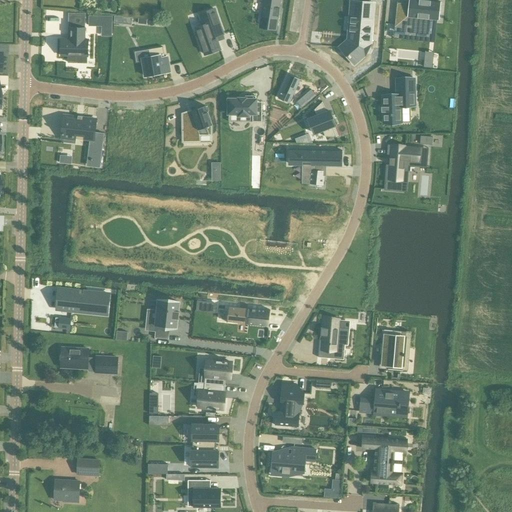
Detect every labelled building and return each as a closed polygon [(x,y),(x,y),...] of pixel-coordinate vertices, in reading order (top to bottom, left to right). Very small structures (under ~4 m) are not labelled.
[(264,0),(261,23),(276,25),(277,16),(278,16),(278,15),(277,15),(278,8),(279,8),(280,8),(278,7),(279,0),(264,0)] [(349,0),(346,39),(337,46),(354,66),(365,57),(372,44),(376,2),(354,0),(349,0)] [(395,14),(394,30),(409,31),(409,32),(412,33),(412,32),(428,33),(429,18),(439,19),(439,18),(437,18),(438,2),(440,2),(440,1),(428,0),(410,0),(410,3),(399,2),(398,14),(395,14)] [(205,55),(220,49),(215,36),(223,34),(214,9),(199,14),(203,25),(196,28),(205,55)] [(89,25),(102,26),(112,26),(112,16),(89,15),(89,25)] [(61,39),(61,55),(68,55),(68,62),(77,63),(77,56),(87,56),(88,56),(88,39),(84,39),(85,27),(71,27),(70,39),(61,39)] [(150,57),(142,58),(142,61),(145,76),(164,73),(170,72),(169,68),(168,57),(165,57),(163,47),(149,49),(150,57)] [(149,49),(134,51),(136,62),(142,61),(142,58),(150,57),(149,49)] [(289,74),(278,98),(290,103),(301,80),(289,74)] [(381,107),(383,107),(383,111),(381,111),(381,112),(383,112),(383,123),(401,123),(401,106),(410,106),(415,106),(415,91),(414,78),(395,78),(395,95),(383,95),(383,106),(381,107)] [(299,99),(305,105),(316,95),(311,89),(299,99)] [(227,99),(227,116),(237,117),(237,118),(249,118),(249,116),(253,116),(253,122),(260,122),(260,104),(257,104),(257,99),(254,99),(254,98),(245,98),(237,98),(237,99),(227,99)] [(317,116),(308,119),(314,133),(323,130),(325,137),(336,137),(332,126),(335,125),(329,111),(326,112),(322,102),(314,109),(317,116)] [(194,116),(182,120),(182,136),(212,135),(212,125),(205,106),(192,110),(194,116)] [(63,133),(62,134),(64,134),(63,138),(75,139),(76,135),(84,136),(84,138),(90,139),(93,139),(92,152),(101,154),(104,133),(95,132),(96,119),(82,118),(82,116),(81,120),(66,118),(64,133),(63,133)] [(92,152),(93,139),(90,139),(86,166),(100,168),(101,154),(92,152)] [(386,168),(385,189),(401,191),(404,160),(422,161),(423,148),(392,145),(391,157),(390,157),(390,158),(391,158),(390,164),(389,164),(389,165),(386,165),(386,168)] [(290,147),(290,162),(318,163),(317,169),(311,169),(309,183),(323,185),(325,170),(321,170),(321,163),(333,163),(334,153),(344,153),(344,149),(290,147)] [(103,293),(83,291),(83,294),(61,292),(59,309),(77,311),(78,307),(101,309),(103,293)] [(150,319),(149,331),(155,331),(154,337),(169,339),(170,327),(176,328),(177,319),(179,319),(180,311),(178,311),(179,302),(158,300),(157,310),(156,320),(150,319)] [(196,311),(215,313),(216,303),(197,301),(196,311)] [(228,306),(226,322),(227,322),(246,324),(248,324),(248,325),(248,324),(267,326),(268,327),(269,313),(267,313),(267,311),(270,311),(270,310),(269,310),(250,308),(249,308),(248,308),(247,308),(229,306),(228,306)] [(70,319),(60,318),(59,328),(69,329),(70,319)] [(321,327),(320,335),(323,335),(323,343),(331,343),(330,358),(344,359),(345,345),(348,345),(349,330),(339,329),(340,320),(339,320),(339,319),(324,318),(323,327),(321,327)] [(381,343),(380,353),(381,353),(384,353),(383,359),(385,359),(391,359),(391,369),(388,368),(388,369),(403,371),(403,370),(400,369),(400,366),(401,357),(403,357),(403,355),(404,355),(404,353),(403,353),(404,345),(409,345),(410,336),(394,335),(394,331),(392,330),(384,329),(384,330),(385,330),(383,344),(381,343)] [(117,331),(116,339),(125,340),(126,332),(117,331)] [(87,357),(88,348),(62,346),(61,366),(87,367),(87,364),(96,364),(96,357),(87,357)] [(96,357),(96,364),(96,371),(117,372),(117,356),(96,355),(96,357)] [(205,382),(205,384),(225,385),(225,384),(223,384),(223,378),(225,378),(230,379),(231,362),(225,361),(225,360),(223,360),(223,361),(207,360),(207,368),(206,376),(205,376),(205,382)] [(199,399),(199,407),(214,409),(214,410),(216,410),(216,409),(223,409),(224,392),(222,392),(223,386),(225,387),(225,385),(205,384),(204,391),(200,390),(199,399)] [(360,411),(398,414),(400,391),(377,389),(376,398),(361,396),(360,411)] [(275,424),(275,425),(299,427),(300,413),(297,412),(298,404),(304,404),(304,403),(303,403),(304,392),(281,390),(281,392),(282,392),(281,401),(280,400),(280,402),(284,403),(283,411),(276,411),(277,411),(276,424),(275,424)] [(158,393),(149,393),(149,413),(158,413),(158,393)] [(149,426),(169,426),(169,416),(149,416),(149,426)] [(193,422),(192,445),(216,445),(216,440),(218,440),(219,425),(204,424),(204,423),(193,422)] [(102,428),(90,426),(89,433),(101,435),(102,428)] [(372,472),(371,483),(401,485),(402,474),(392,473),(393,463),(394,463),(394,460),(393,460),(393,450),(406,451),(406,440),(407,440),(407,439),(363,436),(363,437),(362,448),(376,449),(374,472),(372,472)] [(192,445),(192,468),(203,468),(203,466),(218,466),(218,451),(216,451),(216,445),(192,445)] [(274,453),(272,469),(277,469),(277,470),(279,470),(279,469),(282,470),(282,472),(290,473),(290,470),(304,472),(305,460),(314,461),(315,449),(292,447),(291,454),(274,453)] [(77,458),(76,475),(99,476),(100,459),(77,458)] [(63,500),(63,501),(79,502),(80,481),(56,480),(55,499),(63,500)] [(188,480),(188,489),(194,489),(194,506),(220,506),(220,488),(204,488),(204,480),(188,480)] [(333,480),(331,497),(339,498),(341,481),(333,480)]
